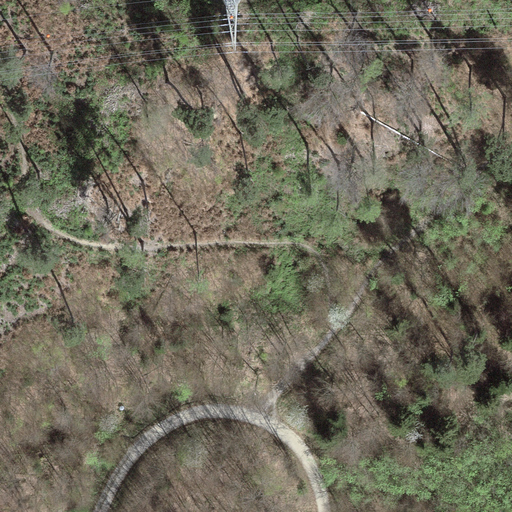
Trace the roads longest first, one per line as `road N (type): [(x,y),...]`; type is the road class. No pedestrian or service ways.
road 1 (track): [(511,153),(392,250),(332,330)]
road 2 (track): [(96,511),(132,449),(178,419),(214,408),(262,411)]
road 3 (track): [(323,511),(312,465),(262,411)]
